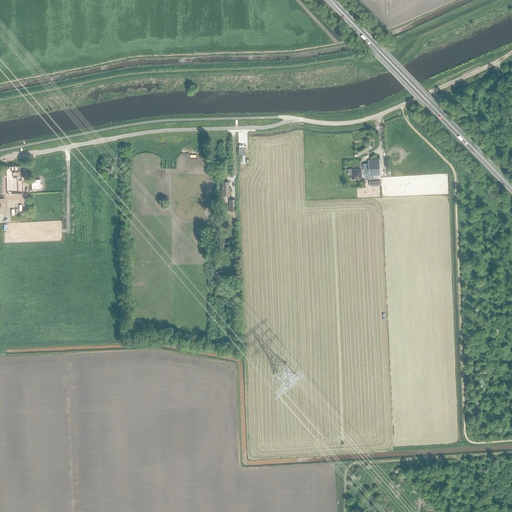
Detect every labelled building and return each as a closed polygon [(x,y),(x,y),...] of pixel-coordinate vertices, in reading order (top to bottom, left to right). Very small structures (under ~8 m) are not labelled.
[(363,169),(363,176),(380,176),(379,160),(368,160),(368,169),(363,169)] [(112,176),(112,170),(110,170),(110,164),(105,164),(105,166),(104,166),(104,176),(112,176)] [(25,177),(22,177),(22,176),(21,176),(21,173),(20,173),(19,167),(9,167),(9,168),(6,168),(7,194),(23,194),(23,182),(25,182),(25,177)] [(350,169),(351,180),(361,179),(361,169),(350,169)] [(41,189),(40,180),(31,180),(32,189),(41,189)] [(221,197),(230,197),(230,188),(229,188),(228,182),(222,182),(222,189),(221,189),(221,197)]
